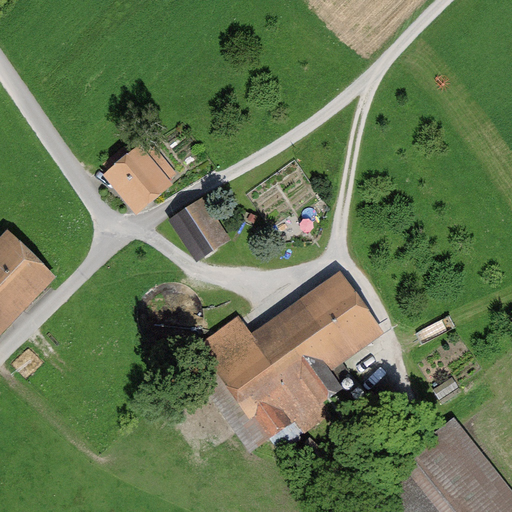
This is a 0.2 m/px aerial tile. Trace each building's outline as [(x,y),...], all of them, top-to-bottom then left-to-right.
[(163,186),(162,185),(173,175),(149,147),(138,157),(130,147),(108,167),(126,188),(122,192),(136,210),(163,186)] [(195,203),(173,217),(196,253),(218,239),(195,203)] [(0,319),(41,276),(12,248),(0,260),(0,319)] [(202,344),(221,372),(205,383),(249,445),(290,415),(301,430),(323,414),(314,396),(331,384),(315,362),(365,326),(339,289),(250,351),(230,324),(202,344)] [(387,511),(511,511),(511,508),(450,429),(371,490),(387,511)]
